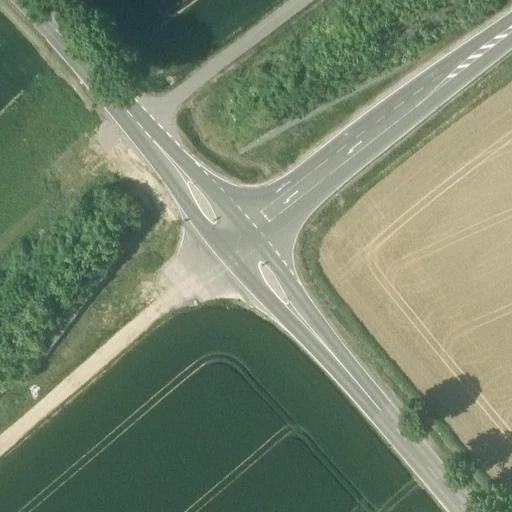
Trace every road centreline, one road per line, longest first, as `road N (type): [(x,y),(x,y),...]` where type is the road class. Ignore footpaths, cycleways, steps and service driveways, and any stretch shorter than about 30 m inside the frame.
road 1 (tertiary): [(233,234),(463,511)]
road 2 (secondary): [(511,30),(233,234)]
road 3 (track): [(243,246),(0,451)]
road 4 (tertiary): [(28,0),(233,234)]
